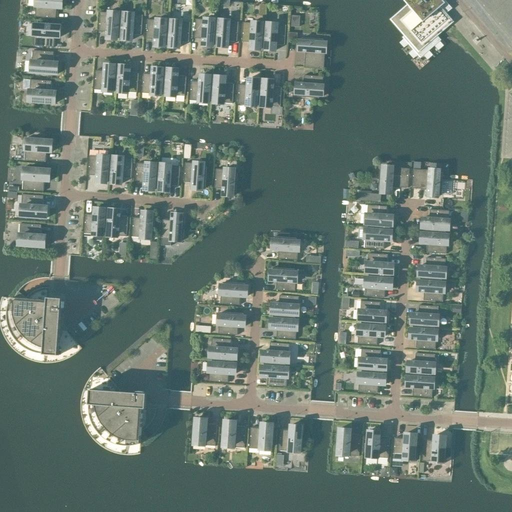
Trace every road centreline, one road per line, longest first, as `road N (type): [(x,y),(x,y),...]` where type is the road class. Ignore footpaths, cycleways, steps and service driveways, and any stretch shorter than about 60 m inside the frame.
road 1 (residential): [(289,67),(74,51)]
road 2 (residential): [(393,416),(408,205)]
road 3 (residential): [(216,206),(64,195)]
road 4 (residential): [(393,416),(249,406)]
road 5 (residential): [(64,195),(74,51)]
road 6 (residential): [(249,406),(259,264)]
road 7 (residential): [(83,312),(58,282),(64,195)]
